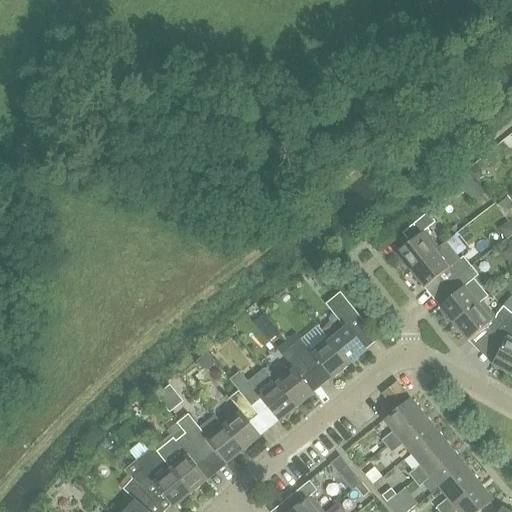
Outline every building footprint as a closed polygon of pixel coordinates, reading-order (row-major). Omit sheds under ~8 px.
[(479,167),(470,174),(477,182),(482,178),(482,171),(481,170),(479,167)] [(483,193),(475,184),(465,192),(473,201),(483,193)] [(511,201),(508,196),(499,204),(510,217),(511,216),(511,201)] [(411,272),(439,249),(426,232),(436,223),(428,213),(403,234),(410,243),(396,254),(411,272)] [(499,230),(506,239),(511,234),(511,227),(509,223),(499,230)] [(453,266),(439,249),(411,272),(425,289),(439,277),(447,286),(472,266),(464,257),(453,266)] [(440,307),(454,325),(482,302),(468,284),(479,275),(472,266),(447,286),(454,295),(440,307)] [(357,339),(370,329),(341,293),(334,298),(334,299),(341,293),(348,302),(335,313),(343,324),(327,337),(350,365),(367,351),(357,339)] [(496,319),(482,302),(454,325),(467,342),(482,329),(492,339),(511,316),(511,313),(507,309),(496,319)] [(511,376),(511,316),(492,339),(502,349),(493,365),(511,376)] [(301,340),(292,348),(312,372),(321,365),(333,379),(350,365),(327,337),(310,351),(307,348),(308,348),(301,340)] [(297,408),(314,394),(303,380),(312,372),(292,348),(282,355),(289,363),(291,366),(274,380),(297,408)] [(239,391),(259,416),(263,420),(272,413),(279,422),(297,408),(274,380),(265,369),(249,382),(240,372),(230,380),(239,391)] [(382,394),(390,405),(406,392),(398,382),(382,394)] [(236,406),(238,409),(221,423),(244,451),(261,437),(250,423),(259,416),(239,391),(229,399),(236,406)] [(387,447),(425,416),(411,399),(384,421),(393,432),(382,441),(387,447)] [(177,423),(186,434),(205,457),(214,450),(226,465),(244,451),(221,423),(216,417),(199,430),(187,416),(177,423)] [(439,433),(425,416),(387,447),(392,454),(403,445),(412,455),(439,433)] [(154,449),(168,466),(191,494),(208,480),(196,465),(205,457),(186,434),(177,423),(173,428),(173,434),(154,449)] [(453,450),(439,433),(412,455),(420,465),(409,475),(414,481),(453,450)] [(131,478),(132,480),(154,500),(162,494),(173,508),(191,494),(168,466),(154,449),(153,448),(134,463),(124,471),(131,478)] [(431,478),(439,489),(466,466),(453,450),(414,481),(420,487),(431,478)] [(342,456),(333,464),(341,473),(350,465),(342,456)] [(444,511),(480,483),(466,466),(439,489),(447,499),(436,508),(439,511),(444,511)] [(365,477),(373,486),(383,478),(375,469),(365,477)] [(148,511),(145,510),(154,500),(132,480),(123,490),(136,501),(125,511),(148,511)] [(291,511),(323,511),(311,497),(318,491),(310,482),(285,502),(292,511),(291,511)] [(362,483),(356,488),(363,497),(370,492),(362,483)] [(457,511),(458,511),(479,511),(494,500),(480,483),(444,511),(457,511)] [(381,497),(386,503),(396,495),(391,490),(381,497)]
